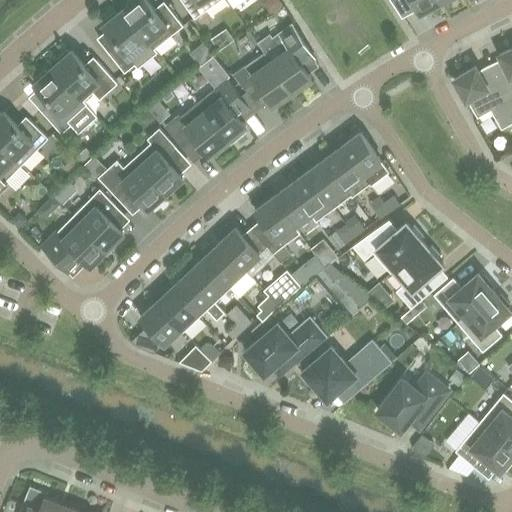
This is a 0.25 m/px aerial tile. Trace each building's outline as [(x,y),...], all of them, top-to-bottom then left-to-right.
[(123,9),(154,48),(184,24),(168,4),(158,12),(147,0),(128,0),(127,1),(129,4),(123,9)] [(218,0),(182,0),(195,17),(218,0)] [(440,1),(439,0),(412,0),(419,12),(440,1)] [(154,48),(123,9),(117,14),(115,11),(103,20),(106,22),(104,24),(119,43),(109,51),(125,71),(135,63),(138,66),(157,51),(154,48)] [(312,77),(298,57),(309,49),(292,24),(272,38),(278,45),(267,53),(266,53),(292,91),(312,77)] [(505,64),(490,71),(511,113),(511,47),(500,53),(505,64)] [(83,100),(84,99),(93,91),(100,98),(118,82),(97,59),(88,68),(72,50),(70,51),(67,49),(57,58),(59,61),(53,66),(83,100)] [(266,53),(267,53),(265,51),(233,73),(248,92),(259,84),(273,104),(292,91),(266,53)] [(502,128),(511,121),(511,113),(490,71),(482,76),(476,65),(454,78),(466,99),(468,98),(478,116),(491,109),(502,128)] [(83,100),(53,66),(47,71),(45,69),(34,78),(37,81),(35,83),(51,101),(41,109),(62,132),(72,123),(68,120),(87,103),(84,99),(83,100)] [(229,138),(232,142),(245,131),(242,128),(246,124),(239,116),(250,107),(241,97),(227,78),(197,101),(204,110),(227,139),(229,138)] [(161,113),(171,104),(158,89),(148,98),(161,113)] [(0,141),(22,163),(49,137),(30,119),(21,128),(4,111),(2,113),(0,110),(0,141)] [(226,141),(227,139),(204,110),(187,124),(179,114),(166,124),(182,144),(194,135),(209,154),(213,151),(216,154),(228,144),(226,141)] [(151,141),(134,156),(165,191),(184,175),(167,156),(178,146),(160,126),(147,137),(151,141)] [(360,132),(343,145),(370,182),(370,183),(371,184),(389,171),(360,132)] [(22,163),(0,141),(0,192),(9,183),(6,180),(22,163)] [(352,194),(351,194),(352,196),(370,183),(370,182),(343,145),(325,158),(352,194)] [(148,207),(165,191),(134,156),(124,166),(117,158),(98,176),(123,201),(133,190),(148,207)] [(335,206),(351,194),(352,194),(325,158),(308,171),(334,206),(335,206)] [(51,212),(99,178),(86,160),(38,194),(51,212)] [(308,171),(290,183),(311,212),(317,220),(334,206),(308,171)] [(294,225),(295,224),(311,212),(290,183),(273,196),(294,225)] [(100,186),(73,214),(107,247),(123,230),(108,214),(118,204),(100,186)] [(394,195),(384,201),(391,210),(400,203),(394,195)] [(300,232),(295,224),(294,225),(273,196),(255,210),(276,238),(268,245),(281,261),(291,253),(284,244),(300,232)] [(391,210),(384,201),(374,208),(380,217),(391,210)] [(11,218),(18,226),(27,217),(19,209),(11,218)] [(90,263),(107,247),(73,214),(43,244),(68,269),(82,255),(90,263)] [(359,219),(349,226),(355,235),(365,228),(359,219)] [(391,272),(395,269),(394,268),(425,242),(421,237),(424,235),(414,224),(411,226),(407,221),(386,238),(376,227),(353,245),(365,258),(373,251),(391,272)] [(355,235),(349,226),(339,234),(345,242),(355,235)] [(236,227),(220,242),(244,268),(244,267),(260,252),(236,227)] [(248,271),(244,267),(244,268),(220,242),(204,257),(231,286),(248,271)] [(429,247),(425,242),(394,268),(395,269),(406,281),(396,289),(411,307),(430,291),(422,281),(443,263),(439,258),(441,255),(432,244),(429,247)] [(319,258),(325,266),(334,258),(328,250),(319,258)] [(204,257),(188,271),(216,301),(231,286),(204,257)] [(316,273),(325,266),(319,258),(309,265),(316,273)] [(344,274),(354,283),(345,291),(359,308),(373,296),(330,262),(321,269),(333,283),(344,274)] [(188,271),(172,286),(200,315),(216,301),(188,271)] [(458,322),(495,291),(491,287),(494,284),(484,273),(482,276),(479,272),(462,286),(454,276),(434,293),(458,322)] [(282,302),(301,285),(292,274),(273,291),(282,302)] [(183,331),(200,315),(172,286),(157,301),(181,327),(180,327),(183,331)] [(495,291),(458,322),(483,350),(502,333),(494,324),(511,309),(507,306),(510,303),(501,292),(498,295),(495,291)] [(278,305),(271,297),(262,305),(269,313),(278,305)] [(164,342),(180,327),(181,327),(157,301),(140,316),(164,342)] [(243,329),(251,321),(244,314),(236,322),(243,329)] [(287,354),(295,363),(326,335),(310,316),(288,334),(277,321),(274,324),(267,316),(252,330),(259,337),(244,350),(251,359),(249,361),(249,364),(256,373),(259,373),(262,371),(264,373),(287,354)] [(243,329),(236,322),(227,330),(234,338),(243,329)] [(426,350),(434,340),(423,330),(415,340),(426,350)] [(361,347),(368,354),(352,368),(332,345),(303,369),(304,371),(301,373),(311,385),(314,382),(328,398),(352,377),(360,387),(392,360),(372,337),(361,347)] [(213,344),(205,352),(212,360),(221,351),(213,344)] [(211,360),(201,350),(188,364),(202,369),(211,360)] [(449,389),(430,374),(418,389),(403,377),(378,409),(386,416),(386,420),(394,426),(398,426),(401,428),(421,403),(431,411),(449,389)] [(480,420),(511,447),(511,398),(504,392),(480,420)] [(511,447),(480,420),(455,449),(476,466),(484,456),(501,470),(504,466),(507,469),(511,462),(511,447)] [(62,511),(65,505),(45,496),(40,509),(28,504),(25,511),(62,511)]
